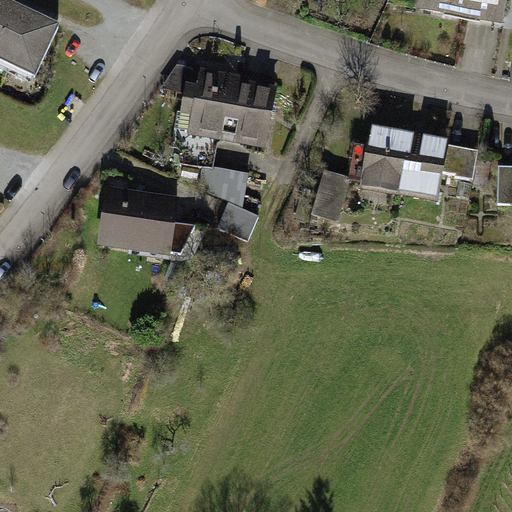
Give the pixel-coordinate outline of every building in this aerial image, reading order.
[(509,0),(421,0),(419,13),(505,28),(509,0)] [(53,33),(0,9),(0,67),(32,81),(53,33)] [(273,98),(193,83),(183,139),(262,154),(273,98)] [(449,152),(375,138),(365,189),(439,203),(449,152)] [(476,159),(457,155),(452,180),(472,184),(476,159)] [(511,172),(503,173),(503,209),(511,208),(511,172)] [(330,175),(316,218),(341,227),(355,183),(330,175)] [(178,213),(108,203),(101,248),(171,258),(178,213)] [(261,220),(229,210),(223,231),(254,241),(261,220)] [(195,228),(181,227),(180,253),(195,254),(195,228)]
